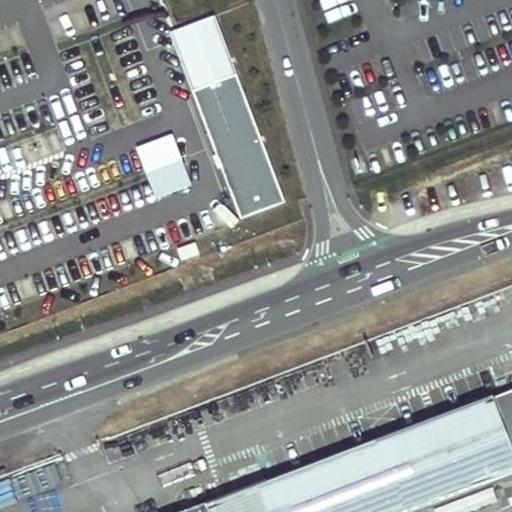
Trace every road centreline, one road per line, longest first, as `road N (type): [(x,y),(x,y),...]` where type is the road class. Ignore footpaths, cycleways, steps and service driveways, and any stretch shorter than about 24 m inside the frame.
road 1 (tertiary): [(0,430),(511,239)]
road 2 (tertiary): [(511,215),(379,255),(0,402)]
road 3 (unknown): [(69,405),(114,475),(143,481),(511,359)]
